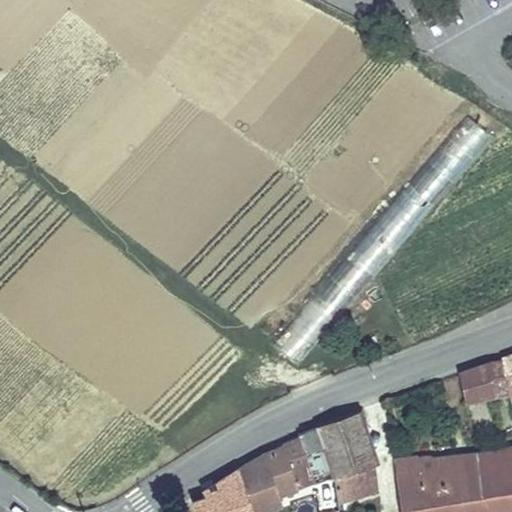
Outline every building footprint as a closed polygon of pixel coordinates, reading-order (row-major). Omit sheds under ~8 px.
[(511,354),(503,357),(504,361),(508,391),(510,399),(511,398),(511,354)] [(459,374),(465,399),(508,391),(504,361),(489,363),(459,374)] [(359,410),(317,425),(334,475),(372,462),(377,461),(359,410)] [(334,475),(318,427),(299,434),(315,481),(334,475)] [(193,503),(196,511),(250,511),(281,502),(279,492),(297,486),(284,446),(269,451),(203,490),(207,497),(193,503)] [(395,473),(401,511),(484,511),(511,508),(511,446),(476,454),(436,458),(437,470),(416,467),(416,459),(396,460),(395,473)] [(436,458),(416,459),(416,467),(437,470),(436,458)] [(372,462),(334,475),(336,479),(339,500),(378,489),(372,462)]
